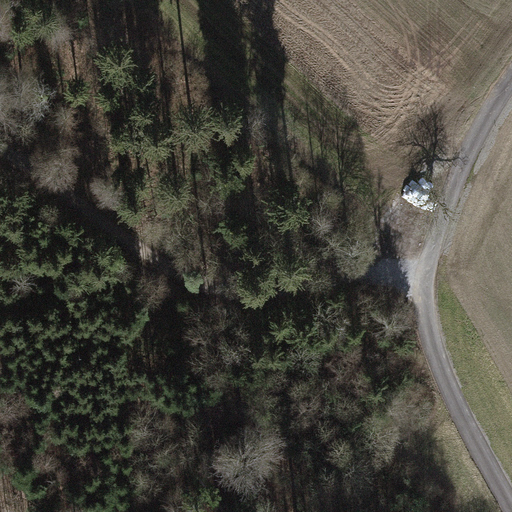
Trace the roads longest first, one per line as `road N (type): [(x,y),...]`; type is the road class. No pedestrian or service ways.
road 1 (track): [(0,152),(146,251),(220,286),(291,288),(361,271),(421,279)]
road 2 (track): [(421,279),(429,357),(511,505)]
road 3 (track): [(511,86),(466,152),(421,279)]
